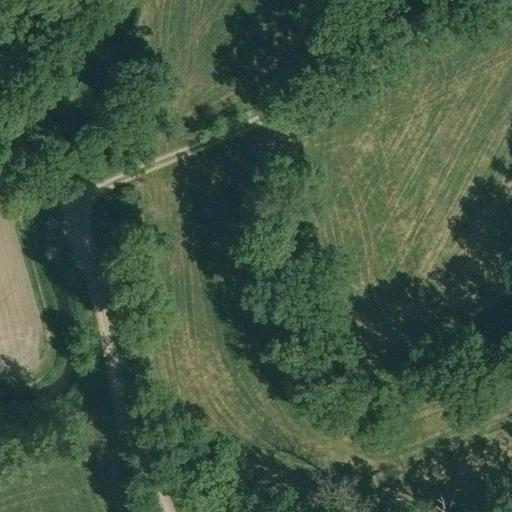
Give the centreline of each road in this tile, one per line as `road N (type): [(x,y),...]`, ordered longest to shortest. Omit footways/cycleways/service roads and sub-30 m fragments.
road 1 (track): [(73,201),(331,88),(501,0)]
road 2 (track): [(163,511),(116,395),(93,252),(73,201)]
road 3 (track): [(73,201),(31,160),(16,126),(14,75),(30,0)]
